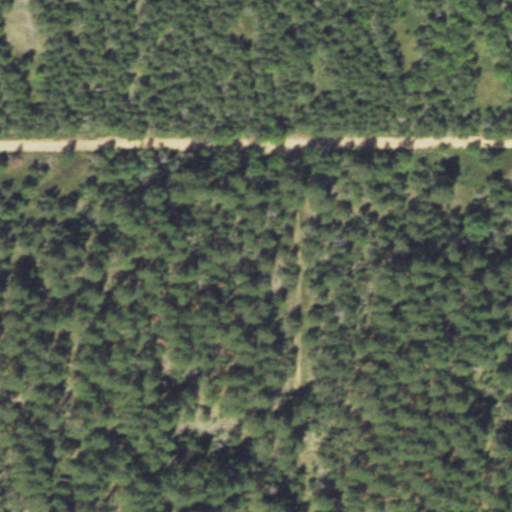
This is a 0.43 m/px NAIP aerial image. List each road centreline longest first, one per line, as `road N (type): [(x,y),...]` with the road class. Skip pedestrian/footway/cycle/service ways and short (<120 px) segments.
road 1 (track): [(511,149),(0,153)]
road 2 (track): [(308,153),(317,511)]
